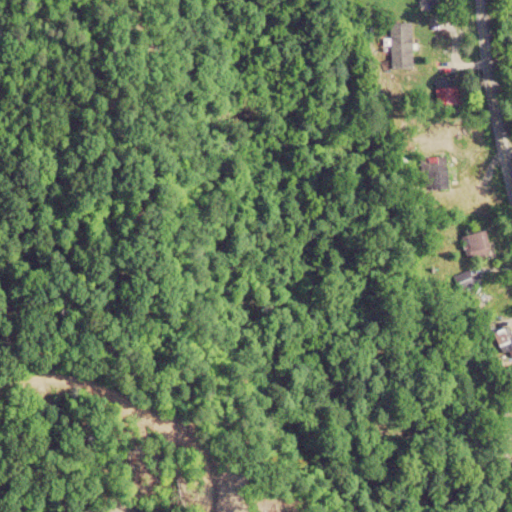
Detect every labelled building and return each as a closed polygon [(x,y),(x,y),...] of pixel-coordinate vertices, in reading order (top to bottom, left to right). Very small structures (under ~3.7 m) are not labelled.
[(411,68),(410,23),(389,23),(390,68),(411,68)] [(452,78),(434,79),(435,100),(453,99),(452,78)] [(433,157),(420,158),(422,189),(446,188),(445,164),(433,165),(433,157)] [(460,235),(464,257),(488,253),(485,230),(460,235)] [(458,292),(473,286),(467,269),(451,275),(458,292)]
